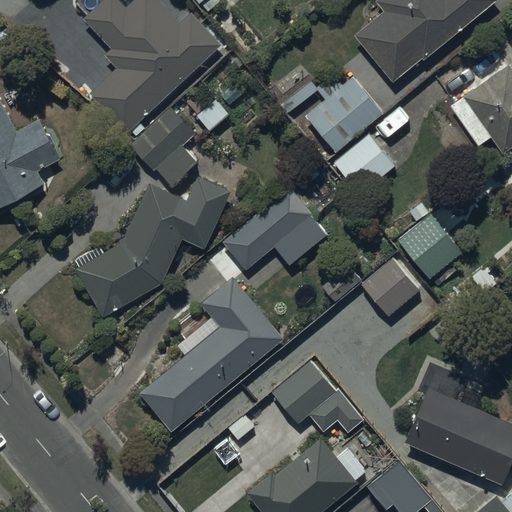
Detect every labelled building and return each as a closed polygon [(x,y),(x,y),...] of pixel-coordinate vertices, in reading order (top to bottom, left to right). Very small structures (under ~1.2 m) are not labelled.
[(127,128),(221,38),(191,7),(181,17),(164,0),(128,0),(127,2),(124,0),(98,0),(84,13),(112,42),(106,49),(118,61),(89,89),(127,128)] [(378,0),(382,5),(353,29),(391,77),(422,52),(424,54),(488,0),(378,0)] [(502,147),(511,140),(511,59),(510,56),(449,101),(477,141),(490,131),(502,147)] [(302,65),(274,85),(290,107),(316,86),(324,95),(305,110),(335,147),(383,109),(353,71),(341,80),(333,70),(316,83),(302,65)] [(210,125),(228,108),(205,82),(186,100),(210,125)] [(0,200),(44,178),(37,166),(61,153),(41,115),(38,117),(21,84),(0,94),(0,200)] [(172,106),(170,103),(131,141),(155,165),(156,163),(172,180),(196,156),(182,142),(196,128),(194,126),(197,124),(176,102),(172,106)] [(393,161),(366,129),(332,158),(360,190),(393,161)] [(125,236),(75,262),(103,311),(162,277),(182,232),(204,242),(229,184),(197,171),(187,194),(150,178),(125,236)] [(290,259),(325,228),(288,184),(265,205),(262,202),(221,238),(247,266),(274,241),(290,259)] [(461,247),(420,197),(400,213),(409,224),(397,234),(429,273),(461,247)] [(419,285),(392,253),(360,279),(388,311),(419,285)] [(140,386),(172,423),(283,333),(233,271),(201,297),(213,311),(175,341),(183,351),(140,386)] [(360,417),(310,355),(272,385),(297,418),(309,409),(322,427),(337,415),(347,427),(360,417)] [(511,418),(427,382),(402,435),(502,478),(511,455),(511,418)] [(312,511),(355,476),(320,432),(276,470),(273,465),(246,488),(263,507),(256,511),(312,511)] [(437,511),(442,508),(399,456),(366,481),(385,504),(392,499),(403,511),(408,511),(420,502),(423,500),(432,511),(437,511)] [(511,511),(511,510),(495,490),(469,511),(511,511)]
